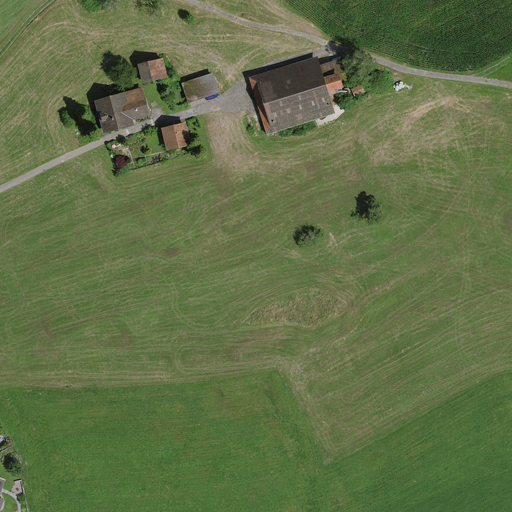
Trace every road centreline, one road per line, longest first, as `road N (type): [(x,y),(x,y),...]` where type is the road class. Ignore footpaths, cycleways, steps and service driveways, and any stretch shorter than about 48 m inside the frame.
road 1 (track): [(337,48),(263,70),(207,106),(0,190)]
road 2 (track): [(511,87),(406,70),(337,48)]
road 3 (track): [(186,0),(337,48)]
